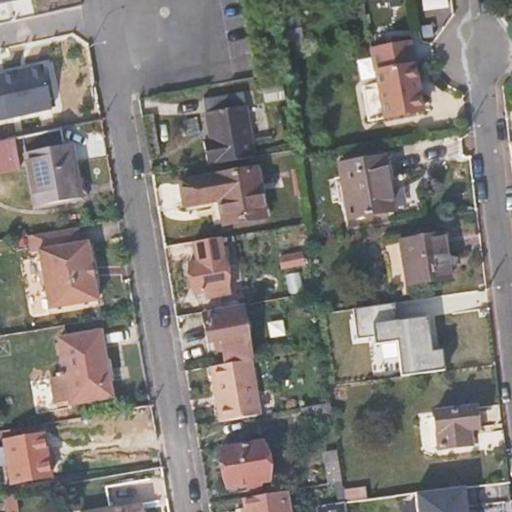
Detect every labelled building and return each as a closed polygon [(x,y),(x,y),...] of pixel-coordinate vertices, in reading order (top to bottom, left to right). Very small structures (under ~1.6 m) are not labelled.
[(421,105),(410,42),(373,50),(379,89),(372,90),(377,119),(429,110),(428,104),(421,105)] [(54,58),(0,66),(0,87),(4,111),(60,102),(54,58)] [(247,111),(203,117),(210,164),(254,158),(247,111)] [(80,199),(72,148),(65,149),(61,130),(0,142),(0,177),(15,175),(14,167),(27,165),(36,206),(80,199)] [(385,158),(341,165),(350,218),(394,211),(385,158)] [(256,170),(183,182),(186,205),(219,200),(223,225),(263,218),(256,170)] [(444,235),(402,242),(409,285),(452,279),(444,235)] [(228,294),(218,239),(195,243),(198,263),(190,264),(195,293),(206,291),(208,298),(228,294)] [(302,255),(280,258),(282,269),(304,265),(302,255)] [(84,259),(35,267),(38,282),(28,284),(34,316),(92,306),(84,259)] [(470,337),(465,295),(439,299),(442,323),(425,325),(427,342),(470,337)] [(247,347),(242,315),(244,314),(242,306),(206,312),(207,321),(204,322),(208,343),(217,342),(219,352),(247,347)] [(101,333),(60,340),(66,376),(51,378),(55,403),(70,401),(71,404),(111,398),(101,333)] [(253,361),(212,369),(221,422),(262,415),(253,361)] [(333,420),(330,403),(301,408),(304,425),(333,420)] [(149,429),(145,406),(132,408),(135,431),(149,429)] [(475,407),(434,412),(438,449),(470,445),(469,430),(477,429),(475,407)] [(43,435),(5,441),(11,483),(50,477),(43,435)] [(266,480),(260,439),(220,446),(227,487),(247,483),(248,492),(260,490),(259,481),(266,480)] [(341,482),(337,450),(324,453),(328,484),(341,482)] [(289,511),(289,510),(284,511),(280,493),(243,499),(244,511),(289,511)] [(398,511),(397,497),(344,503),(344,505),(345,511),(398,511)] [(141,511),(140,502),(70,511),(141,511)]
